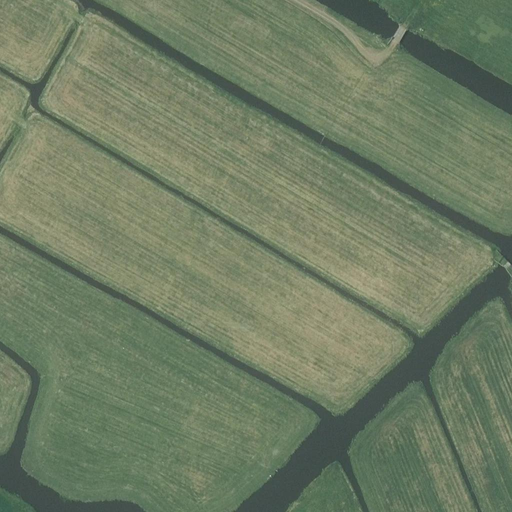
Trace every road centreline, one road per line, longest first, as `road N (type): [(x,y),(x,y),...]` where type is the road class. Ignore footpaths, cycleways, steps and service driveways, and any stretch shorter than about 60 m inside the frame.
road 1 (track): [(511,270),(46,0)]
road 2 (track): [(431,0),(381,56),(365,53),(293,0)]
